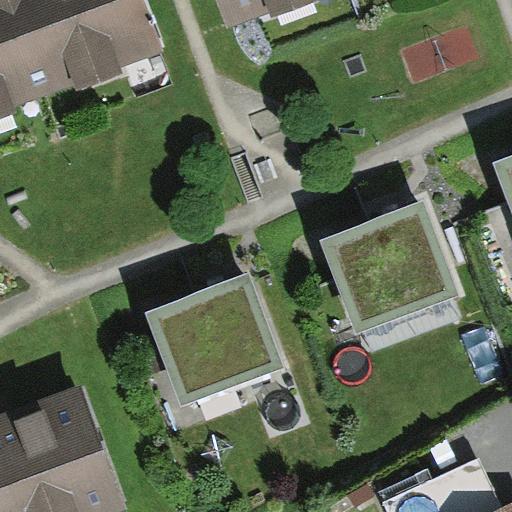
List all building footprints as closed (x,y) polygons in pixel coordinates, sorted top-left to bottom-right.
[(0,0),(0,99),(162,40),(146,0),(0,0)] [(205,0),(218,34),(313,0),(205,0)] [(511,161),(494,169),(511,217),(511,161)] [(318,249),(351,336),(455,296),(422,209),(318,249)] [(144,320),(176,408),(277,371),(245,283),(144,320)] [(0,431),(0,511),(116,511),(76,404),(0,431)] [(511,511),(511,507),(500,511),(497,511),(477,463),(381,503),(384,511),(511,511)]
